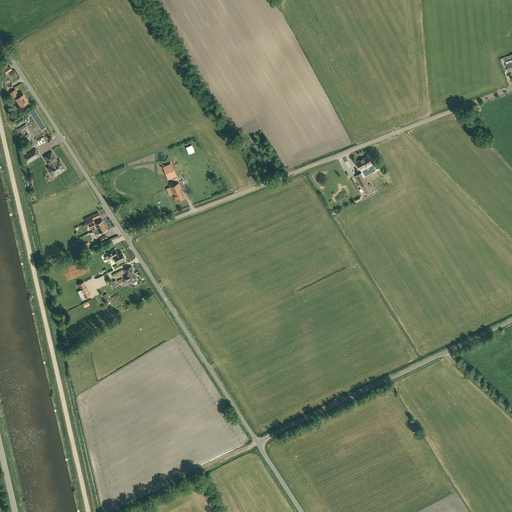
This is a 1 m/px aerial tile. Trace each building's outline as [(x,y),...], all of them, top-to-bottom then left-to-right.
[(3,70),(5,74),(12,70),(10,66),(3,70)] [(16,98),(21,106),(28,102),(23,94),(19,96),(18,95),(19,95),(15,89),(10,93),(13,98),(15,97),(16,98)] [(36,149),(33,150),(25,155),(23,157),(27,162),(29,162),(37,156),(39,155),(36,149)] [(63,170),(65,168),(59,160),(57,161),(53,153),(51,152),(44,157),(45,158),(49,166),(47,168),(53,176),(55,175),(63,170)] [(356,163),(360,169),(362,168),(364,171),(371,167),(374,172),(379,169),(375,162),(371,164),(371,163),(368,156),(356,163)] [(163,187),(170,183),(163,168),(156,172),(163,187)] [(191,169),(178,175),(180,180),(193,174),(191,169)] [(361,187),(367,184),(361,173),(355,176),(361,187)] [(185,198),(182,193),(183,192),(179,183),(170,187),(174,196),(176,201),(185,198)] [(89,206),(90,210),(83,213),(85,218),(89,227),(91,227),(93,231),(95,234),(97,233),(98,236),(101,234),(100,232),(107,230),(103,221),(102,221),(101,220),(98,221),(99,223),(95,224),(93,219),(100,216),(98,212),(95,207),(95,208),(94,207),(92,208),(91,205),(89,206)] [(124,261),(123,260),(125,259),(122,252),(119,254),(118,252),(116,253),(115,249),(107,253),(108,255),(105,256),(105,257),(106,259),(107,260),(110,258),(110,259),(114,257),(117,263),(121,261),(122,262),(124,261)] [(137,281),(135,277),(136,277),(130,267),(124,270),(127,276),(125,277),(127,281),(129,280),(130,280),(132,283),(137,281)] [(90,295),(84,282),(79,285),(85,297),(90,295)]
